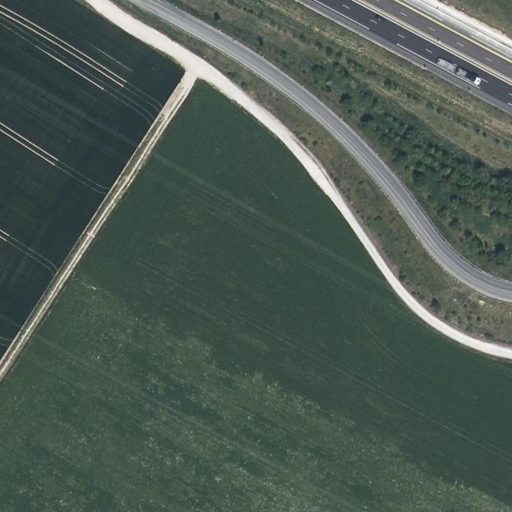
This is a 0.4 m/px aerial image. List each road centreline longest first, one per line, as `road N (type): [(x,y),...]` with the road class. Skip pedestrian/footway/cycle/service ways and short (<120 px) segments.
road 1 (tertiary): [(140,0),(273,75),(361,151),(449,262),(511,292)]
road 2 (track): [(0,379),(202,64)]
road 3 (motorway): [(333,0),(511,94)]
road 4 (motorway): [(511,67),(385,0)]
